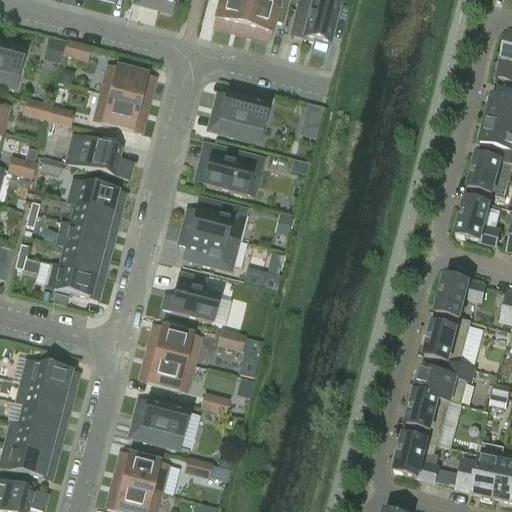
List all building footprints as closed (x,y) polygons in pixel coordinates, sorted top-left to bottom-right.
[(142,0),(155,3),(152,11),(170,15),(172,8),(173,8),(175,0),(142,0)] [(242,30),(250,0),(221,0),(215,23),(242,30)] [(250,0),(242,30),(256,33),(253,41),(267,44),(269,37),(273,25),(281,27),(287,3),(279,1),(278,0),(250,0)] [(312,0),(300,0),(291,38),(314,44),(312,52),(325,55),(327,47),(327,48),(339,0),(314,0),(312,0)] [(511,41),(507,40),(497,80),(511,84),(511,82),(511,41)] [(63,58),(86,64),(90,52),(66,46),(63,58)] [(0,88),(14,92),(17,79),(23,55),(0,49),(0,88)] [(101,98),(139,107),(146,80),(108,70),(101,98)] [(218,97),(214,110),(222,112),(216,135),(258,146),(267,109),(270,99),(235,90),(232,100),(226,99),(225,99),(218,97)] [(139,107),(101,98),(94,125),(139,136),(143,122),(135,120),(139,107)] [(511,129),(511,104),(492,99),(486,123),(511,129)] [(46,123),(49,112),(49,111),(25,105),(22,117),(45,123),(46,123)] [(304,119),(319,123),(322,111),(307,107),(304,119)] [(49,112),(46,123),(46,124),(53,126),(69,130),(73,118),(49,112)] [(46,124),(46,123),(45,123),(42,135),(50,138),(53,126),(46,124)] [(501,153),(498,165),(511,168),(511,129),(486,123),(480,147),(501,153)] [(73,140),(66,167),(127,183),(132,166),(116,163),(119,152),(73,140)] [(206,174),(198,172),(195,185),(203,187),(252,200),(261,163),(212,151),(206,174)] [(36,155),(27,153),(24,166),(32,169),(36,155)] [(477,159),(465,203),(489,209),(489,208),(491,199),(505,202),(511,175),(511,168),(498,165),(477,159)] [(42,160),(42,161),(39,174),(59,180),(62,166),(42,160)] [(7,175),(31,181),(34,169),(32,169),(24,166),(10,163),(7,175)] [(305,179),(307,167),(292,163),(290,175),(305,179)] [(75,208),(110,217),(116,195),(73,184),(67,207),(75,209),(75,208)] [(14,214),(22,216),(25,204),(17,202),(14,214)] [(183,231),(237,244),(244,215),(199,203),(195,216),(187,214),(183,231)] [(489,209),(465,203),(456,240),(496,250),(500,235),(483,231),(489,209)] [(31,206),(28,218),(36,220),(39,208),(31,206)] [(105,238),(110,217),(75,208),(75,209),(70,228),(70,229),(105,238)] [(16,227),(19,216),(9,214),(6,225),(16,227)] [(33,232),(36,220),(28,218),(25,230),(33,232)] [(289,239),(293,222),(280,219),(275,235),(289,239)] [(70,229),(70,228),(62,226),(57,249),(64,251),(65,250),(99,259),(105,238),(70,229)] [(237,244),(183,231),(179,248),(186,250),(183,262),(229,274),(237,244)] [(28,250),(20,248),(17,260),(25,262),(28,250)] [(94,280),(99,259),(65,250),(64,251),(59,270),(59,271),(94,280)] [(271,256),(268,267),(279,270),(282,259),(271,256)] [(22,274),(25,262),(17,260),(14,272),(22,274)] [(59,271),(59,270),(52,268),(46,291),(88,301),(94,280),(59,271)] [(165,299),(162,312),(170,314),(170,315),(211,325),(217,301),(199,297),(203,284),(179,278),(173,301),(165,299)] [(459,323),(459,322),(465,301),(481,305),(485,291),(445,280),(436,316),(459,323)] [(67,300),(54,296),(51,307),(64,310),(67,300)] [(511,298),(507,298),(500,325),(511,327),(511,298)] [(424,361),(446,366),(459,369),(471,325),(459,322),(459,323),(436,316),(424,361)] [(154,359),(192,369),(199,342),(161,332),(154,359)] [(220,336),(217,348),(241,354),(244,342),(220,336)] [(192,369),(154,359),(147,386),(185,396),(192,369)] [(64,397),(64,398),(71,400),(77,378),(69,376),(69,375),(27,364),(21,387),(29,389),(29,388),(64,397)] [(421,373),(415,396),(450,405),(449,407),(461,410),(467,385),(469,386),(473,373),(459,369),(446,366),(442,378),(421,373)] [(491,399),(507,402),(510,391),(494,387),(491,399)] [(58,418),(64,398),(64,397),(29,388),(29,389),(23,409),(58,418)] [(415,396),(404,439),(427,445),(427,447),(437,449),(438,450),(449,407),(450,405),(415,396)] [(204,399),(201,411),(224,417),(227,405),(204,399)] [(505,413),(507,402),(491,399),(489,409),(505,413)] [(136,427),(133,440),(137,441),(137,442),(178,453),(179,449),(188,416),(164,410),(148,406),(146,405),(146,406),(138,404),(135,417),(143,419),(140,428),(136,427)] [(18,430),(53,439),(58,418),(23,409),(18,429),(18,430)] [(48,460),(48,459),(53,439),(18,430),(18,429),(10,427),(5,449),(48,460)] [(404,439),(394,476),(434,487),(438,472),(436,472),(439,462),(434,460),(437,449),(427,447),(427,445),(404,439)] [(472,495),(471,498),(493,502),(501,466),(504,452),(482,447),(477,468),(472,495)] [(48,460),(5,449),(0,466),(0,470),(42,482),(42,481),(50,483),(55,461),(48,459),(48,460)] [(128,459),(121,486),(159,496),(172,500),(179,473),(166,469),(128,459)] [(232,461),(225,459),(219,463),(217,470),(229,473),(232,461)] [(187,463),(184,475),(208,481),(211,469),(187,463)] [(462,465),(456,492),(472,495),(477,468),(462,465)] [(511,468),(501,466),(493,502),(511,506),(511,468)] [(0,511),(25,511),(26,510),(31,511),(42,511),(46,498),(0,486),(0,511)] [(154,511),(159,496),(121,486),(114,511),(154,511)]
